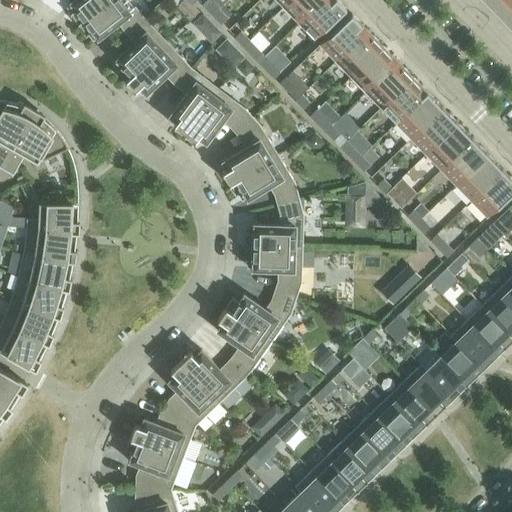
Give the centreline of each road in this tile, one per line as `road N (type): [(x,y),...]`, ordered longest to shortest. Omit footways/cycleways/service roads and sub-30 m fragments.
road 1 (residential): [(0,16),(39,34),(127,136),(184,178),(205,223),(209,251),(186,306),(93,413),(73,463),(76,511)]
road 2 (residential): [(367,0),(511,144)]
